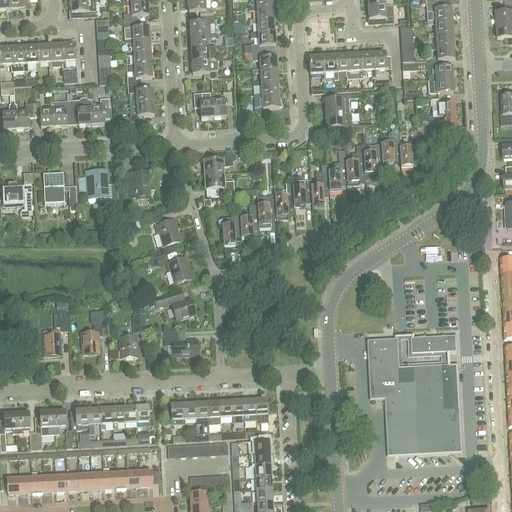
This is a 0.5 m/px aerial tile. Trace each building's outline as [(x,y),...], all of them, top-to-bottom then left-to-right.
[(0,0),(0,11),(11,11),(10,0),(0,0)] [(10,0),(11,11),(24,10),(23,0),(10,0)] [(200,14),(200,19),(214,19),(213,11),(205,11),(205,3),(205,0),(188,1),(189,14),(200,14)] [(256,11),(273,10),(272,0),(255,0),(256,8),(256,11)] [(367,0),(368,9),(385,8),(385,9),(393,8),(392,5),(384,5),(384,0),(367,0)] [(87,1),(69,2),(70,15),(81,14),(82,20),(96,19),(95,11),(95,2),(87,3),(87,1)] [(131,5),(130,3),(123,4),(123,8),(131,8),(131,16),(123,17),(124,25),(138,24),(137,18),(148,17),(148,4),(131,5)] [(435,24),(452,24),(451,10),(440,11),(440,5),(426,6),(427,14),(427,23),(435,22),(435,24)] [(495,15),(496,28),(511,26),(511,6),(508,7),(509,14),(495,15)] [(256,13),(257,21),(257,23),(274,22),(273,10),(256,11),(256,8),(248,10),(248,13),(256,13)] [(385,8),(368,9),(368,22),(379,21),(380,27),(394,26),(393,8),(385,9),(385,8)] [(189,26),(190,39),(207,38),(207,40),(215,39),(215,35),(207,35),(206,27),(214,26),(214,19),(200,19),(200,25),(189,26)] [(275,35),(274,22),(257,23),(257,21),(249,22),(249,26),(257,25),(258,33),(258,36),(275,35)] [(435,24),(435,22),(427,23),(427,27),(435,27),(436,35),(436,37),(452,36),(452,24),(435,24)] [(133,43),(150,42),(149,28),(138,29),(138,24),(124,25),(125,42),(133,41),(133,43)] [(511,26),(496,28),(497,41),(510,40),(510,47),(511,46),(511,26)] [(251,55),(265,54),(264,48),(276,48),(275,35),(258,36),(258,33),(250,34),(250,38),(250,40),(258,40),(258,46),(251,47),(251,55)] [(436,37),(436,35),(428,36),(428,40),(436,39),(436,47),(436,49),(453,48),(452,36),(436,37)] [(190,39),(191,51),(208,50),(208,53),(216,51),(216,47),(207,48),(207,40),(207,38),(190,39)] [(134,55),(151,54),(150,42),(133,43),(133,41),(125,42),(125,45),(128,45),(129,49),(133,49),(134,53),(134,55)] [(74,46),(61,47),(62,64),(61,64),(62,69),(62,72),(66,71),(65,63),(75,63),(74,46)] [(49,47),(36,48),(37,65),(36,65),(36,73),(40,73),(40,65),(48,65),(50,64),(49,47)] [(62,64),(61,47),(49,47),(50,64),(48,65),(49,72),(53,72),(53,70),(62,69),(61,64),(62,64)] [(454,61),(453,48),(436,49),(436,47),(429,48),(429,52),(437,51),(437,62),(454,61)] [(36,48),(24,49),(25,66),(23,66),(24,74),(28,74),(27,66),(36,65),(37,65),(36,48)] [(24,49),(11,50),(12,67),(11,67),(11,75),(15,74),(24,74),(23,66),(25,66),(24,49)] [(4,67),(11,67),(12,67),(11,50),(0,50),(0,70),(5,70),(4,67)] [(191,51),(191,64),(208,63),(209,65),(216,64),(216,60),(208,61),(208,53),(208,50),(191,51)] [(378,55),(372,55),(373,72),(371,73),(372,80),(376,80),(375,77),(377,76),(379,75),(379,72),(386,71),(385,54),(384,54),(383,51),(378,53),(378,55)] [(134,55),(134,53),(126,54),(126,58),(134,58),(135,66),(135,68),(151,67),(151,54),(134,55)] [(265,60),(265,54),(251,55),(251,63),(259,63),(260,71),(260,73),(277,72),(276,59),(265,60)] [(372,55),(360,56),(361,73),(358,73),(359,81),(363,81),(363,78),(365,78),(366,77),(366,73),(371,73),(373,72),(372,55)] [(360,56),(347,57),(348,74),(346,74),(346,82),(350,82),(350,73),(358,73),(361,73),(360,56)] [(334,57),(322,58),(323,75),(320,75),(321,83),(325,83),(325,75),(333,74),(335,74),(334,57)] [(347,57),(334,57),(335,74),(333,74),(334,82),(338,82),(337,74),(346,74),(348,74),(347,57)] [(323,75),(322,58),(308,59),(309,76),(320,75),(323,75)] [(209,73),(209,65),(208,63),(191,64),(192,77),(203,76),(204,82),(218,81),(217,73),(209,73)] [(428,83),(453,82),(452,69),(440,70),(439,65),(426,65),(426,72),(427,72),(428,83)] [(128,87),(141,86),(141,81),(152,80),(151,67),(135,68),(135,66),(126,67),(127,74),(135,74),(135,78),(127,79),(128,87)] [(260,75),(260,83),(261,86),(278,85),(277,72),(260,73),(260,71),(252,72),(252,76),(260,75)] [(453,95),(452,82),(429,83),(429,97),(453,95)] [(278,98),(278,85),(261,86),(260,83),(253,85),(253,88),(261,88),(261,96),(261,99),(278,98)] [(137,106),(153,105),(153,92),(142,92),(141,86),(128,87),(128,95),(136,95),(137,103),(137,106)] [(3,132),(16,131),(15,114),(17,114),(16,106),(15,106),(14,91),(1,91),(1,97),(10,97),(10,107),(9,107),(9,115),(2,115),(3,132)] [(334,95),(335,102),(325,102),(326,116),(350,115),(349,101),(361,101),(361,94),(334,95)] [(420,94),(404,95),(405,102),(420,102),(420,94)] [(223,103),(216,103),(213,103),(214,120),(227,119),(226,108),(232,108),(231,95),(223,95),(223,103)] [(201,121),(214,120),(213,103),(216,103),(214,96),(210,96),(211,103),(203,104),(201,96),(194,97),(194,110),(200,110),(201,121)] [(253,97),(254,101),(254,110),(255,117),(269,116),(268,111),(279,110),(278,98),(261,99),(261,96),(253,97)] [(511,98),(502,99),(503,117),(509,117),(510,126),(511,125),(511,98)] [(71,103),(71,117),(77,117),(78,128),(91,127),(90,110),(92,110),(91,102),(87,102),(87,101),(85,100),(82,100),(80,101),(79,103),(71,103)] [(90,110),(91,127),(104,126),(103,121),(111,120),(111,112),(109,112),(108,101),(100,102),(100,109),(92,110),(90,110)] [(52,112),(53,129),(66,129),(66,118),(71,117),(71,103),(62,104),(53,104),(55,112),(52,112)] [(137,106),(137,103),(129,104),(129,108),(137,108),(137,116),(129,117),(130,125),(144,124),(143,118),(154,118),(153,105),(137,106)] [(52,112),(55,112),(53,104),(50,104),(50,112),(42,113),(41,105),(33,105),(34,119),(40,119),(41,130),(53,129),(52,112)] [(34,119),(33,105),(25,106),(25,114),(17,114),(15,114),(16,131),(29,131),(29,120),(34,119)] [(432,113),(432,119),(455,118),(454,105),(438,106),(439,113),(432,113)] [(350,115),(326,116),(326,130),(343,130),(343,135),(363,134),(362,127),(352,128),(352,124),(351,124),(350,115)] [(432,119),(428,119),(428,123),(420,123),(417,123),(417,131),(426,130),(426,127),(429,127),(429,126),(436,126),(436,136),(446,135),(446,130),(455,130),(455,118),(432,119)] [(399,150),(399,146),(398,136),(398,126),(390,135),(391,137),(389,139),(389,146),(381,146),(381,159),(382,166),(394,165),(393,153),(399,153),(399,150)] [(363,155),(364,168),(364,175),(377,174),(376,159),(381,159),(381,146),(380,139),(374,139),(375,155),(369,155),(369,147),(363,148),(363,155)] [(399,146),(399,150),(399,153),(400,170),(413,170),(412,152),(418,152),(418,139),(411,139),(411,145),(399,146)] [(351,156),(351,164),(345,164),(346,177),(347,184),(347,188),(359,188),(358,168),(364,168),(363,155),(363,148),(362,147),(356,147),(357,156),(351,156)] [(511,148),(502,149),(503,162),(511,161),(511,148)] [(234,156),(231,156),(214,157),(214,163),(204,164),(205,178),(223,177),(222,169),(232,169),(232,164),(234,164),(236,162),(236,159),(234,156)] [(328,173),(329,188),(329,193),(341,192),(340,177),(346,177),(345,164),(333,165),(333,173),(328,173)] [(316,187),(310,188),(311,195),(312,208),(324,207),(323,189),(329,188),(328,173),(327,167),(321,167),(321,174),(315,174),(316,187)] [(86,174),(86,180),(78,181),(78,180),(79,194),(79,193),(87,192),(87,200),(107,199),(105,173),(86,174)] [(65,207),(64,193),(63,176),(43,177),(45,208),(65,207)] [(134,185),(128,186),(129,199),(135,199),(134,197),(149,196),(148,176),(133,177),(134,185)] [(223,184),(223,177),(205,178),(206,192),(222,191),(222,197),(234,196),(233,183),(223,184)] [(305,195),(311,195),(310,188),(310,182),(303,183),(303,188),(292,189),(294,209),(306,208),(305,195)] [(23,187),(23,184),(1,185),(2,206),(24,205),(24,212),(22,213),(21,214),(20,216),(21,218),(23,219),(25,220),(27,219),(28,218),(28,216),(32,216),(31,201),(32,200),(31,186),(23,187)] [(274,198),(276,218),(276,223),(289,222),(288,209),(294,209),(292,189),(292,185),(285,185),(286,192),(275,193),(275,198),(274,198)] [(276,218),(274,198),(268,199),(269,207),(257,207),(258,220),(258,231),(271,231),(270,219),(276,218)] [(240,220),(240,233),(241,240),(253,240),(253,232),(258,231),(258,220),(257,207),(249,208),(249,216),(239,217),(240,220)] [(234,234),(240,233),(240,220),(239,217),(233,217),(234,226),(222,227),(223,247),(235,246),(234,234)] [(155,225),(153,218),(135,224),(137,230),(155,225)] [(174,222),(155,228),(162,249),(181,243),(174,222)] [(167,264),(164,256),(150,261),(152,268),(167,264)] [(186,260),(167,266),(173,286),(192,281),(186,260)] [(511,260),(500,261),(501,276),(511,275),(511,260)] [(511,275),(501,276),(502,289),(511,288),(511,275)] [(511,288),(502,289),(502,301),(511,300),(511,288)] [(191,301),(185,303),(181,292),(153,301),(156,311),(172,307),(176,323),(196,317),(191,301)] [(511,300),(502,301),(503,314),(511,313),(511,300)] [(134,319),(135,336),(147,336),(146,312),(136,313),(136,319),(134,319)] [(59,316),(60,326),(69,326),(69,315),(68,313),(60,313),(60,316),(59,316)] [(99,339),(101,339),(101,329),(108,329),(107,313),(101,313),(101,325),(93,326),(93,336),(82,336),(83,357),(100,356),(99,339)] [(511,313),(503,314),(504,327),(511,326),(511,313)] [(178,332),(164,333),(165,348),(174,348),(175,359),(198,358),(198,342),(179,343),(178,332)] [(44,359),(61,358),(60,333),(43,333),(44,359)] [(399,343),(399,336),(395,337),(395,340),(376,341),(367,341),(370,403),(385,402),(402,401),(401,372),(399,343)] [(402,401),(385,402),(385,415),(415,413),(412,372),(451,369),(450,362),(450,355),(441,356),(432,356),(411,357),(410,336),(405,336),(399,336),(399,343),(401,372),(402,401)] [(432,356),(431,338),(415,339),(414,336),(410,336),(411,357),(432,356)] [(457,337),(431,338),(432,356),(441,356),(450,355),(458,355),(457,337)] [(137,339),(120,340),(121,360),(138,360),(137,339)] [(387,459),(463,455),(459,369),(451,369),(412,372),(415,413),(385,415),(387,459)] [(267,400),(255,401),(256,423),(256,425),(261,425),(260,422),(268,422),(267,400)] [(255,401),(243,402),(244,424),(256,423),(255,401)] [(244,424),(243,402),(231,403),(232,426),(243,425),(243,424),(244,424)] [(219,403),(207,404),(208,427),(220,427),(220,420),(219,403)] [(231,403),(219,403),(220,420),(231,419),(231,426),(232,426),(231,403)] [(208,427),(207,404),(195,405),(196,421),(196,426),(208,426),(208,427)] [(184,422),(183,405),(171,406),(171,414),(166,415),(167,427),(172,426),(172,428),(184,427),(184,422)] [(195,405),(183,405),(184,422),(196,421),(195,405)] [(154,415),(148,416),(148,407),(135,408),(136,424),(148,424),(149,428),(150,428),(154,427),(155,427),(154,415)] [(136,424),(135,408),(123,409),(124,425),(136,424)] [(117,429),(117,425),(124,425),(123,409),(111,410),(112,426),(113,430),(116,430),(117,429)] [(95,436),(94,427),(100,426),(99,410),(88,411),(88,427),(89,437),(95,436)] [(105,432),(105,426),(112,426),(111,410),(99,410),(100,426),(101,432),(105,432)] [(82,433),(81,428),(88,427),(88,411),(75,412),(76,420),(71,420),(72,432),(76,432),(76,433),(82,433)] [(59,437),(59,428),(66,428),(65,412),(52,413),(54,437),(59,437)] [(53,429),(52,413),(40,414),(40,426),(35,426),(35,434),(36,452),(42,452),(41,437),(48,437),(54,437),(53,429)] [(17,415),(18,431),(18,436),(23,436),(23,431),(30,430),(29,414),(17,415)] [(18,431),(17,415),(4,416),(5,431),(12,431),(12,436),(18,436),(18,431)] [(253,444),(248,445),(249,456),(270,455),(269,443),(253,444)] [(255,468),(271,467),(270,455),(249,456),(249,461),(254,461),(255,468)] [(250,480),(255,480),(271,479),(271,467),(255,468),(250,468),(250,480)] [(151,473),(146,474),(139,474),(140,490),(152,489),(151,473)] [(128,491),(140,490),(139,474),(127,475),(128,491)] [(104,492),(116,491),(115,475),(103,476),(104,492)] [(115,475),(116,491),(128,491),(127,475),(115,475)] [(104,492),(103,476),(91,477),(92,493),(104,492)] [(68,494),(80,493),(79,477),(67,478),(68,494)] [(80,493),(92,493),(91,477),(79,477),(80,493)] [(55,479),(56,495),(68,494),(67,478),(55,479)] [(43,479),(31,480),(32,496),(44,495),(43,479)] [(44,495),(56,495),(55,479),(43,479),(44,495)] [(271,479),(255,480),(256,492),(272,491),(271,479)] [(20,497),(32,496),(31,480),(19,481),(20,497)] [(1,492),(8,492),(8,497),(20,497),(19,481),(7,481),(0,482),(1,492)] [(272,491),(256,492),(257,504),(273,503),(272,491)] [(191,508),(207,507),(206,494),(190,495),(191,508)] [(257,504),(257,511),(273,511),(273,503),(257,504)]
